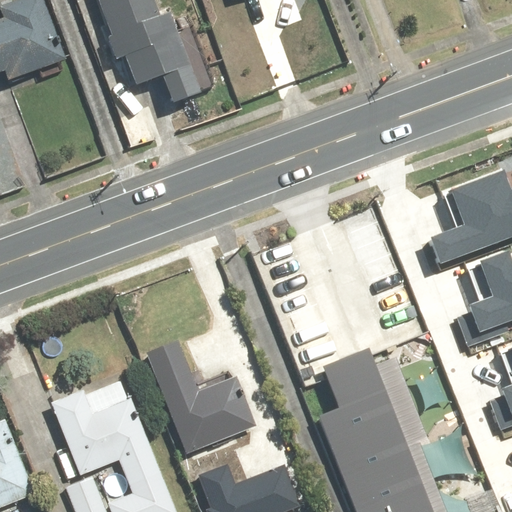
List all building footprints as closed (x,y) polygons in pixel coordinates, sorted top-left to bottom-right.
[(5,17),(0,18),(0,86),(73,61),(51,0),(17,0),(1,6),(5,17)] [(99,0),(121,63),(129,60),(140,91),(167,82),(176,106),(208,95),(179,10),(165,15),(159,0),(99,0)] [(457,228),(422,240),(435,276),(511,248),(511,182),(509,173),(445,196),(457,228)] [(485,304),(468,310),(479,341),(511,329),(511,257),(474,271),(485,304)] [(179,336),(146,349),(185,448),(258,420),(238,369),(198,384),(179,336)] [(335,407),(318,413),(357,511),(440,511),(411,438),(425,432),(394,353),(371,363),(365,347),(319,365),(335,407)] [(511,384),(511,395),(498,400),(509,431),(511,429),(511,357),(504,361),(511,384)] [(43,406),(72,478),(114,461),(127,493),(99,505),(101,511),(169,511),(124,401),(86,416),(77,392),(43,406)] [(0,506),(37,492),(7,413),(0,415),(0,506)] [(225,466),(201,475),(213,506),(206,509),(206,511),(276,511),(300,503),(285,464),(232,484),(225,466)] [(88,476),(59,486),(68,511),(101,511),(99,505),(88,476)] [(511,511),(511,476),(492,486),(504,511),(511,511)]
